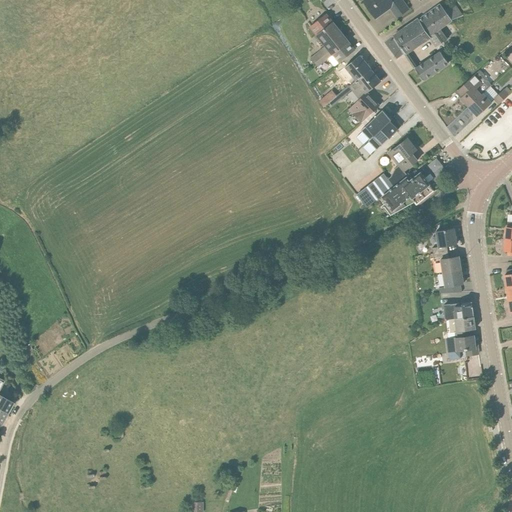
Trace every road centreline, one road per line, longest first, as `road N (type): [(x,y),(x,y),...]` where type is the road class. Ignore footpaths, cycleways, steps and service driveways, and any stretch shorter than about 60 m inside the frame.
road 1 (unclassified): [(476,176),(372,238),(83,358),(16,419),(0,484)]
road 2 (tertiary): [(511,457),(474,233),(485,185)]
road 3 (tertiary): [(476,176),(341,0)]
